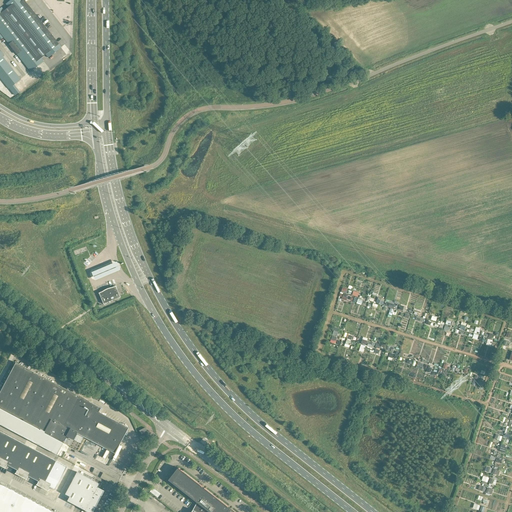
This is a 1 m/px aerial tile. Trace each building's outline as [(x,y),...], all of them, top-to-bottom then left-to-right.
[(8,7),(4,11),(41,58),(46,54),(48,57),(61,47),(23,0),(11,0),(6,4),(8,7)] [(43,61),(1,8),(0,8),(0,32),(30,71),(43,61)] [(14,85),(20,79),(2,56),(3,55),(1,51),(0,51),(0,77),(9,88),(14,85)] [(119,270),(114,260),(110,262),(91,270),(95,280),(115,272),(119,270)] [(115,286),(98,293),(99,294),(101,299),(103,304),(120,297),(117,289),(115,286)] [(451,321),(446,319),(443,330),(447,332),(451,321)] [(461,321),(459,328),(465,330),(467,323),(461,321)] [(337,329),(335,328),(331,340),(335,342),(339,330),(337,329)] [(380,344),(362,338),(360,343),(375,348),(374,351),(378,352),(380,344)] [(0,391),(0,424),(57,455),(63,443),(66,436),(69,437),(68,438),(70,439),(70,438),(73,439),(76,433),(114,453),(128,428),(98,412),(101,408),(15,362),(0,391)] [(441,375),(446,377),(448,371),(439,368),(438,372),(442,373),(441,375)] [(148,434),(145,428),(139,430),(142,437),(148,434)] [(3,433),(0,437),(0,463),(13,438),(3,433)] [(24,444),(13,438),(0,463),(0,465),(5,468),(5,467),(6,465),(12,467),(24,444)] [(502,443),(499,450),(506,452),(508,445),(502,443)] [(24,444),(12,467),(17,470),(16,472),(15,473),(20,476),(35,450),(24,444)] [(45,455),(35,450),(20,476),(26,479),(27,478),(28,476),(33,479),(45,455)] [(45,455),(33,479),(38,481),(37,483),(36,484),(36,485),(42,488),(56,461),(45,455)] [(67,466),(56,461),(42,488),(47,491),(47,490),(48,489),(49,487),(54,490),(67,466)] [(211,511),(227,511),(230,508),(229,509),(227,507),(228,506),(204,488),(205,488),(204,489),(201,487),(202,486),(202,487),(202,486),(179,468),(181,470),(173,482),(194,498),(192,500),(191,499),(191,500),(196,504),(198,501),(211,511)] [(84,511),(85,511),(86,511),(92,511),(94,509),(103,491),(97,487),(99,484),(76,472),(64,494),(69,496),(66,501),(84,510),(84,511)] [(0,511),(54,511),(0,483),(0,511)] [(152,488),(149,492),(157,497),(160,493),(152,488)] [(235,511),(230,508),(227,511),(211,511),(198,501),(196,504),(191,511),(235,511)] [(487,507),(474,503),(473,508),(486,511),(487,507)]
